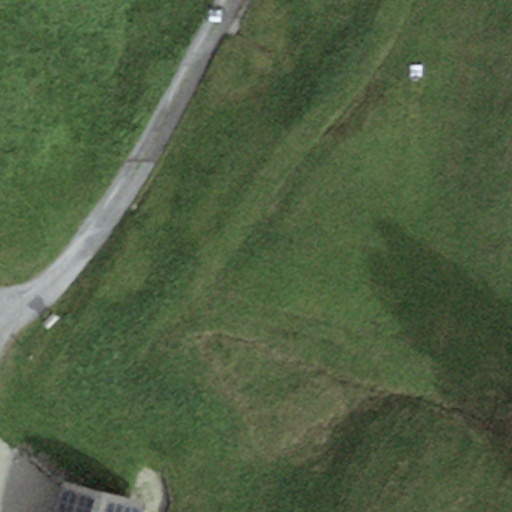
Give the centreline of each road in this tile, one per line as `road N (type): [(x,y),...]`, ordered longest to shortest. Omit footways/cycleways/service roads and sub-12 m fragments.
road 1 (unknown): [(1,511),(50,479),(102,420),(408,39),(423,0)]
road 2 (track): [(222,0),(184,102),(50,303),(0,325)]
